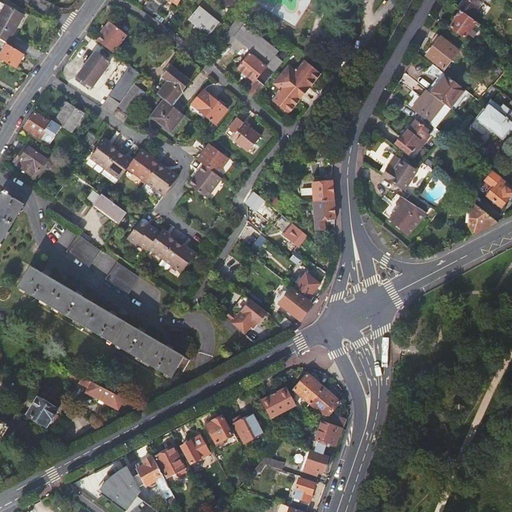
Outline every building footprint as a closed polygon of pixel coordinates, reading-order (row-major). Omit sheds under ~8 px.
[(466,0),(481,10),(484,6),(482,5),(484,0),(466,0)] [(24,15),(0,1),(0,38),(8,43),(24,15)] [(214,39),(224,27),(200,7),(190,19),(196,24),(202,29),(214,39)] [(477,22),(462,11),(457,18),(458,19),(451,28),(465,38),(470,31),(474,34),(479,28),(475,24),(477,22)] [(247,93),(254,98),(269,80),(261,74),(268,66),(271,67),(276,71),(283,63),(275,57),(279,53),(238,19),(222,39),(231,47),(230,49),(237,54),(242,49),(246,52),(248,50),(249,51),(246,55),(248,57),(238,69),(254,82),(249,89),(247,93)] [(103,34),(98,41),(113,52),(127,35),(110,21),(104,28),(106,30),(103,34)] [(202,29),(196,24),(194,27),(200,32),(202,29)] [(16,68),(25,54),(6,43),(0,38),(0,58),(4,60),(16,68)] [(428,56),(445,70),(459,51),(442,38),(428,56)] [(110,63),(96,53),(78,76),(93,87),(110,63)] [(296,71),(314,84),(321,75),(308,64),(305,68),(300,69),(297,69),(296,71)] [(180,98),(185,92),(182,90),(190,81),(172,66),(164,76),(167,79),(163,84),(165,86),(159,94),(165,99),(174,106),(180,98)] [(261,74),(269,80),(276,71),(271,67),(268,66),(261,74)] [(289,114),(300,101),(298,98),(307,87),(310,89),(314,84),(296,71),(289,66),(273,85),(280,90),(277,93),(278,96),(279,99),(276,103),(289,114)] [(120,105),(133,87),(138,78),(141,74),(131,67),(110,97),(120,105)] [(445,105),(455,112),(469,93),(436,67),(429,75),(436,77),(442,82),(432,94),(445,105)] [(150,88),(138,78),(133,87),(120,105),(118,108),(129,116),(150,88)] [(298,98),(300,101),(310,89),(307,87),(298,98)] [(205,91),(193,106),(217,124),(223,115),(228,110),(205,91)] [(432,94),(428,91),(412,111),(429,124),(445,105),(432,94)] [(120,105),(110,97),(103,108),(113,115),(115,112),(118,108),(120,105)] [(174,106),(182,112),(188,104),(180,98),(174,106)] [(174,106),(165,99),(152,116),(172,131),(185,115),(182,112),(174,106)] [(482,110),(483,111),(477,118),(471,125),(484,135),(489,128),(490,129),(491,128),(504,138),(511,130),(511,131),(511,112),(504,106),(501,108),(491,101),(485,109),(484,108),(482,110)] [(61,115),(56,123),(61,126),(71,132),(83,113),(70,105),(63,117),(61,115)] [(217,124),(193,106),(191,108),(215,126),(220,126),(217,124)] [(56,123),(52,120),(51,122),(35,112),(25,129),(41,139),(46,132),(55,137),(61,126),(56,123)] [(226,117),(223,115),(217,124),(220,126),(226,117)] [(263,137),(239,118),(230,129),(237,134),(238,131),(243,135),(237,141),(250,152),(263,137)] [(428,128),(425,133),(433,139),(437,135),(428,128)] [(84,140),(93,146),(99,137),(90,131),(84,140)] [(403,137),(397,144),(410,154),(415,148),(413,146),(416,142),(408,134),(404,138),(403,137)] [(169,172),(166,170),(161,165),(155,161),(152,159),(153,157),(143,150),(135,161),(131,157),(129,159),(127,157),(119,152),(112,146),(109,144),(111,142),(106,139),(92,158),(106,169),(107,169),(121,179),(129,169),(130,167),(140,174),(138,176),(148,183),(167,196),(180,177),(171,170),(169,172)] [(431,147),(422,140),(417,146),(426,153),(431,147)] [(52,155),(34,143),(33,144),(32,144),(29,148),(26,146),(15,162),(36,177),(52,155)] [(199,177),(193,187),(208,198),(222,179),(218,175),(230,159),(211,144),(208,149),(210,150),(208,153),(206,152),(199,161),(205,165),(197,176),(199,177)] [(383,177),(405,191),(417,172),(409,167),(409,166),(396,157),(389,168),(383,177)] [(130,167),(129,169),(138,176),(140,174),(130,167)] [(486,167),(484,170),(492,176),(494,174),(486,167)] [(117,184),(121,179),(107,169),(106,169),(103,174),(117,184)] [(492,176),(484,170),(481,173),(489,180),(492,176)] [(199,177),(197,176),(190,185),(193,187),(199,177)] [(315,202),(334,201),(333,179),(322,179),(322,176),(313,176),(314,188),(315,194),(315,202)] [(511,194),(511,188),(501,179),(487,197),(501,208),(511,194)] [(0,244),(25,203),(9,193),(10,191),(6,189),(5,191),(4,191),(0,197),(0,244)] [(127,212),(95,189),(86,202),(93,207),(95,204),(120,223),(121,222),(125,216),(127,212)] [(266,202),(255,192),(245,203),(257,212),(266,202)] [(432,208),(411,195),(407,200),(403,196),(398,203),(402,206),(390,219),(409,235),(432,208)] [(463,211),(471,201),(465,196),(457,206),(463,211)] [(325,222),(335,222),(336,218),(334,201),(315,202),(317,229),(325,229),(325,222)] [(95,204),(93,207),(119,225),(120,223),(95,204)] [(470,226),(474,234),(497,222),(476,205),(470,213),(470,226)] [(284,217),(282,215),(275,225),(277,227),(284,217)] [(186,249),(183,247),(177,242),(170,237),(167,235),(169,233),(165,230),(162,233),(152,226),(150,228),(148,226),(141,221),(141,222),(159,236),(173,247),(192,261),(197,254),(187,247),(186,249)] [(183,273),(192,261),(173,247),(159,236),(141,222),(128,238),(138,245),(139,244),(148,250),(150,249),(165,259),(172,265),(183,273)] [(308,237),(299,229),(290,241),(299,248),(308,237)] [(102,250),(80,234),(68,251),(90,267),(102,250)] [(172,265),(165,259),(160,265),(167,269),(169,269),(172,265)] [(141,277),(118,261),(107,278),(130,294),(141,277)] [(77,291),(76,292),(48,276),(49,274),(46,273),(44,272),(43,273),(31,265),(19,287),(171,377),(173,382),(181,377),(189,361),(183,357),(183,356),(171,349),(172,348),(170,347),(167,345),(167,346),(143,332),(144,331),(141,330),(139,328),(138,329),(115,315),(115,314),(113,313),(111,311),(110,312),(82,296),(82,294),(79,293),(77,291)] [(306,273),(293,289),(307,301),(320,284),(306,273)] [(307,301),(293,289),(292,289),(280,305),(300,320),(312,305),(307,301)] [(258,325),(268,313),(244,294),(226,318),(244,335),(251,327),(256,323),(258,325)] [(284,330),(293,325),(285,318),(278,325),(284,330)] [(138,406),(73,372),(70,378),(89,388),(87,393),(118,409),(121,403),(130,411),(138,406)] [(311,404),(324,388),(308,374),(295,390),(311,404)] [(51,390),(49,395),(63,403),(67,396),(50,386),(49,389),(51,390)] [(324,388),(311,404),(326,417),(324,422),(342,428),(345,420),(330,414),(340,402),(324,388)] [(300,412),(288,390),(282,393),(294,415),(296,414),(300,412)] [(62,404),(48,395),(43,392),(39,399),(38,398),(28,414),(47,425),(56,411),(68,418),(73,410),(62,404)] [(259,425),(257,422),(253,414),(242,420),(235,424),(234,424),(244,443),(263,433),(259,425)] [(213,422),(207,425),(218,446),(223,443),(223,441),(232,435),(222,416),(213,421),(213,422)] [(324,422),(321,421),(318,428),(320,429),(320,431),(318,431),(316,435),(318,437),(317,439),(311,438),(308,446),(312,449),(324,454),(328,443),(331,444),(331,443),(336,445),(339,436),(340,436),(342,428),(324,422)] [(182,447),(192,465),(211,453),(200,436),(182,447)] [(173,495),(147,445),(135,451),(141,462),(135,465),(140,474),(142,478),(144,484),(145,484),(147,487),(157,481),(166,498),(166,499),(170,507),(178,503),(174,495),(173,495)] [(174,448),(167,452),(156,457),(167,478),(179,471),(185,468),(174,448)] [(312,449),(308,448),(301,469),(316,476),(318,471),(323,473),(329,456),(324,454),(312,449)] [(267,465),(283,470),(285,464),(266,457),(261,463),(267,465)] [(267,465),(261,463),(255,469),(260,473),(267,465)] [(100,488),(100,489),(127,509),(136,497),(141,491),(139,488),(134,477),(129,469),(128,466),(127,467),(125,467),(124,468),(121,470),(120,471),(118,472),(116,473),(115,474),(113,476),(109,479),(108,481),(105,484),(104,485),(102,486),(101,487),(100,488)] [(301,479),(291,507),(305,511),(306,511),(316,484),(301,479)] [(127,509),(125,511),(130,511),(150,511),(148,510),(147,511),(142,503),(136,497),(127,509)] [(277,511),(305,511),(291,507),(280,503),(277,511)]
